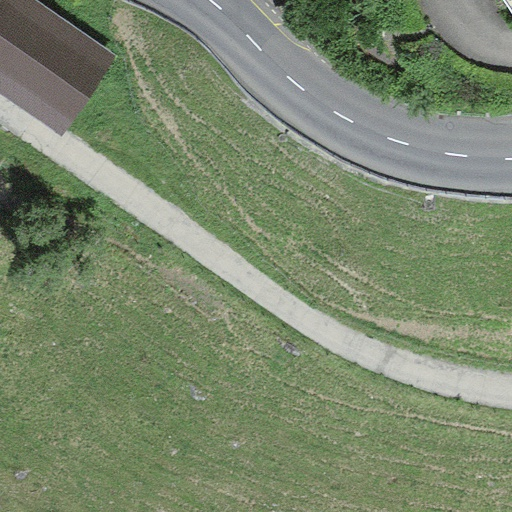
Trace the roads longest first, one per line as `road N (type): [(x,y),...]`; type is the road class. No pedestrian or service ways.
road 1 (track): [(511,390),(449,381),(368,354),(281,304),(0,103)]
road 2 (tertiary): [(511,156),(460,154),(377,134),(312,94),(207,0)]
